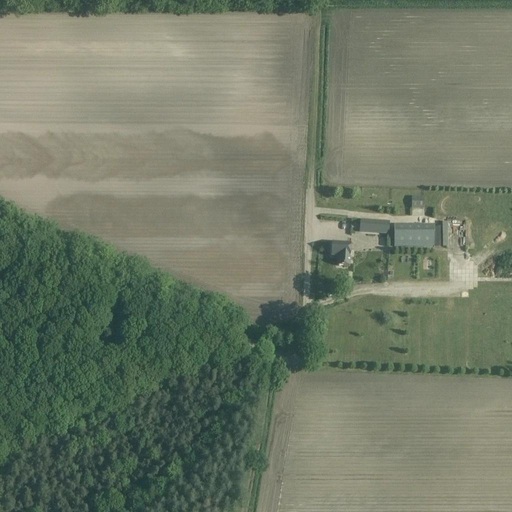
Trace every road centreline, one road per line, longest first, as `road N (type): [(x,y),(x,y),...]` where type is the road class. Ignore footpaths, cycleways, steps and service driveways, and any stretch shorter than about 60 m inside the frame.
road 1 (unclassified): [(0,237),(292,359),(304,337),(311,190)]
road 2 (track): [(311,190),(318,14)]
road 3 (track): [(275,369),(251,511)]
